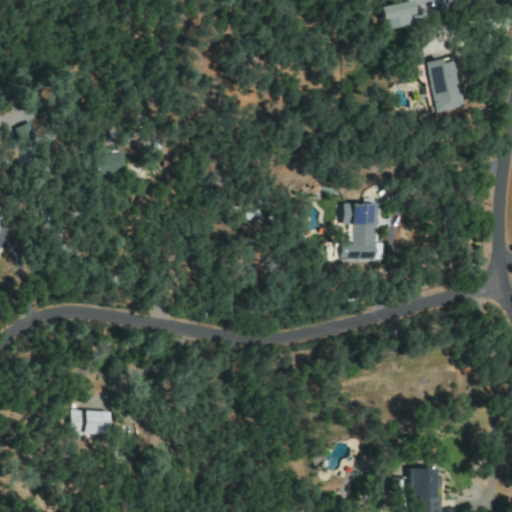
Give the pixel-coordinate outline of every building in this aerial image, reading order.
[(376,7),(381,28),(412,21),(408,0),(376,7)] [(421,63),(431,113),(462,107),(453,57),(421,63)] [(17,147),(34,143),(29,123),(12,128),(17,147)] [(94,149),(93,175),(123,176),(124,149),(94,149)] [(338,260),(380,261),(380,245),(372,245),(372,204),(340,204),(340,225),(350,225),(350,242),(338,242),(338,260)] [(64,433),(104,435),(105,412),(65,410),(64,433)] [(436,511),(436,498),(430,498),(429,468),(405,468),(405,511),(436,511)]
